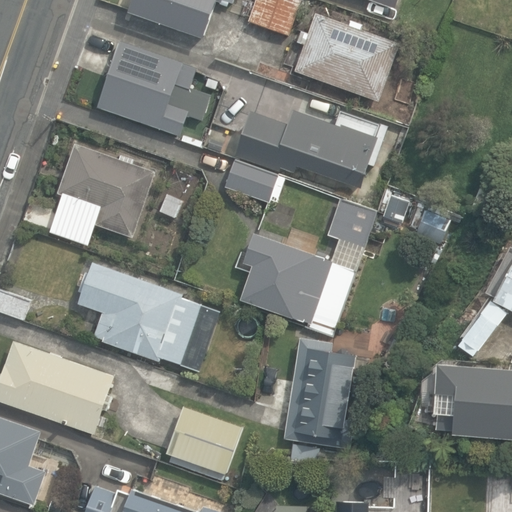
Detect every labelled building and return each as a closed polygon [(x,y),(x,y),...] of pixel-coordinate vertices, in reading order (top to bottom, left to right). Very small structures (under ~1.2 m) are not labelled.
[(135,0),(132,10),(207,38),(220,0),(221,0),(225,1),(225,0),(226,0),(235,3),(236,0),(135,0)] [(259,0),(252,21),(291,35),(303,0),(259,0)] [(299,70),(381,99),(401,43),(363,30),(365,24),(354,20),(352,26),(319,14),(299,70)] [(101,106),(183,134),(190,114),(206,119),(213,95),(193,89),(200,69),(186,65),(187,63),(123,41),(101,106)] [(217,90),(220,82),(209,78),(207,86),(217,90)] [(294,121),(259,110),(243,156),(298,175),(301,166),(368,188),(389,125),(343,110),(338,122),(298,109),(294,121)] [(203,147),(205,142),(186,136),(184,141),(203,147)] [(99,223),(136,236),(159,171),(134,163),(136,159),(124,154),(123,159),(79,143),(62,192),(105,207),(99,223)] [(229,187),(273,202),(274,199),(280,202),(289,177),(239,159),(229,187)] [(494,212),(500,196),(482,188),(475,204),(494,212)] [(164,210),(179,216),(186,199),(171,193),(164,210)] [(392,194),(388,208),(399,211),(404,198),(392,194)] [(309,327),(334,337),(380,211),(338,195),(334,206),(340,208),(330,235),(342,239),(334,260),(257,232),(245,265),(255,269),(244,300),(310,324),(309,327)] [(452,246),(461,223),(426,210),(417,233),(452,246)] [(163,356),(186,364),(207,306),(184,298),(185,294),(97,262),(82,302),(107,311),(98,336),(162,359),(163,356)] [(201,262),(197,277),(220,283),(224,269),(201,262)] [(461,344),(475,355),(511,308),(511,270),(497,298),(461,344)] [(0,308),(27,318),(33,298),(0,286),(0,308)] [(286,439),(352,449),(357,419),(349,418),(359,355),(334,351),(336,342),(302,337),(286,439)] [(0,391),(0,398),(115,439),(119,428),(101,422),(106,408),(110,410),(115,396),(111,394),(118,376),(18,340),(0,391)] [(186,376),(195,379),(199,367),(190,364),(186,376)] [(456,432),(511,436),(511,369),(461,366),(461,368),(452,367),(450,391),(459,392),(458,412),(442,412),(440,428),(456,429),(456,432)] [(171,452),(228,472),(245,426),(188,406),(171,452)] [(0,490),(37,503),(48,471),(32,465),(44,431),(0,415),(0,490)] [(231,511),(202,502),(200,509),(130,485),(127,491),(116,487),(116,489),(94,481),(83,511),(231,511)] [(53,500),(49,511),(50,511),(61,511),(64,505),(53,500)] [(371,511),(372,501),(340,500),(339,511),(371,511)]
